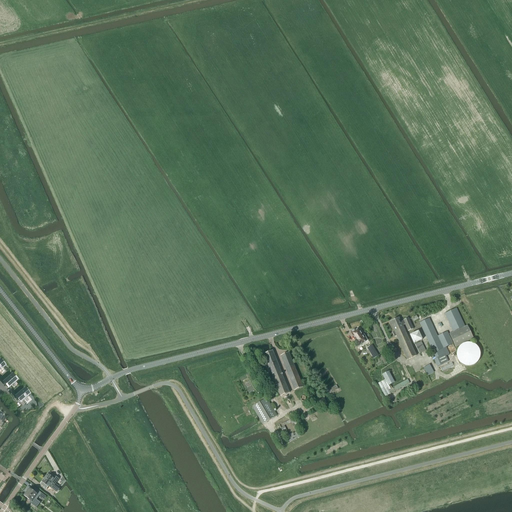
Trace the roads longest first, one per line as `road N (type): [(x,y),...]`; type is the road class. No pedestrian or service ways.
road 1 (tertiary): [(80,390),(154,363),(511,273)]
road 2 (unknown): [(168,382),(234,495),(252,509),(266,490),(511,429)]
road 3 (track): [(168,382),(184,390),(234,476),(255,488),(511,425)]
road 4 (track): [(0,241),(99,364)]
road 5 (residential): [(0,511),(80,390)]
road 6 (unknown): [(0,247),(91,352)]
road 7 (tertiary): [(80,390),(0,289)]
